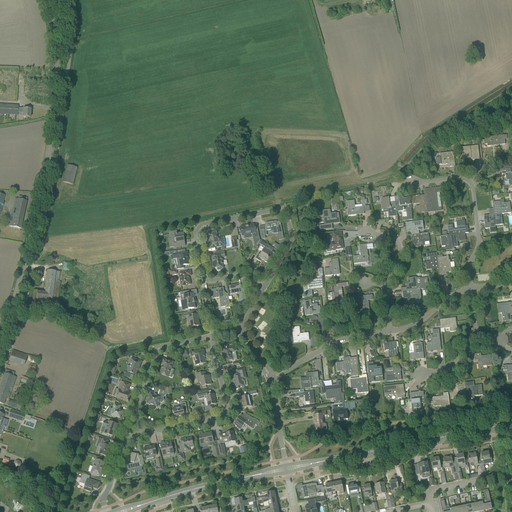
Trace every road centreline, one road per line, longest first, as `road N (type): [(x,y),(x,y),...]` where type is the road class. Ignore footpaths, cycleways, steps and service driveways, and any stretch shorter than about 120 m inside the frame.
road 1 (tertiary): [(0,343),(53,129),(47,0)]
road 2 (residential): [(264,287),(292,242),(283,208),(196,227),(204,279)]
road 3 (track): [(39,202),(248,171)]
road 4 (tertiary): [(331,459),(511,423)]
road 5 (residential): [(142,433),(223,416),(211,336)]
road 6 (residential): [(142,433),(135,410),(157,347),(211,336)]
road 7 (residential): [(271,378),(351,336),(389,331)]
road 8 (residential): [(479,242),(469,183),(411,183)]
